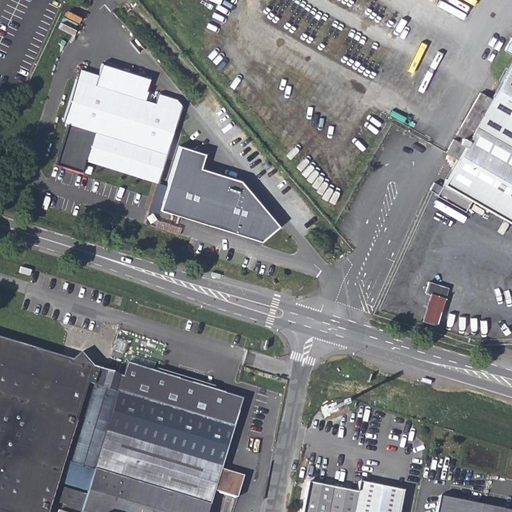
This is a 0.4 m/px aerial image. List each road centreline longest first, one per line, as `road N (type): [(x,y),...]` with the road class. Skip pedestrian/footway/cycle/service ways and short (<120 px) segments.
road 1 (secondary): [(319,323),(0,226)]
road 2 (secondary): [(511,384),(319,323)]
road 3 (unclassified): [(319,323),(278,511)]
road 4 (unknown): [(511,472),(445,456),(423,511)]
